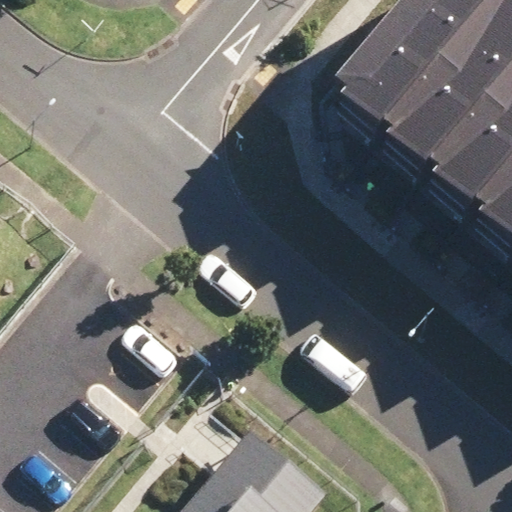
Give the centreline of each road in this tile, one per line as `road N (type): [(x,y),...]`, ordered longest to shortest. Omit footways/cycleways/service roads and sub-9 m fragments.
road 1 (residential): [(128,155),(511,492)]
road 2 (residential): [(128,155),(260,0)]
road 3 (residential): [(0,47),(128,155)]
